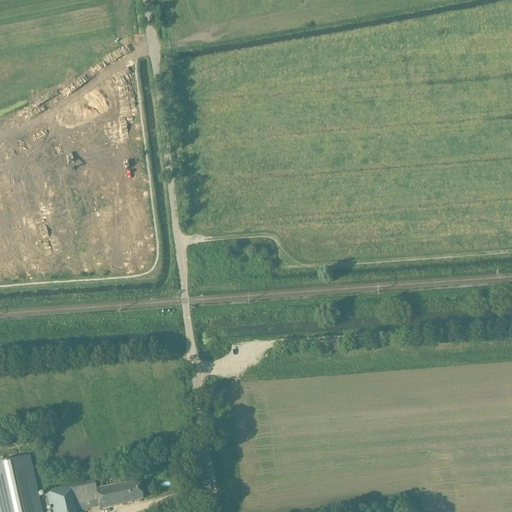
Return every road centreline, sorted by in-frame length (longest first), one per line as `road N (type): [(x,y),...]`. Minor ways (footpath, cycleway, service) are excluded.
road 1 (unclassified): [(209,511),(144,0)]
road 2 (track): [(193,370),(249,346),(511,326)]
